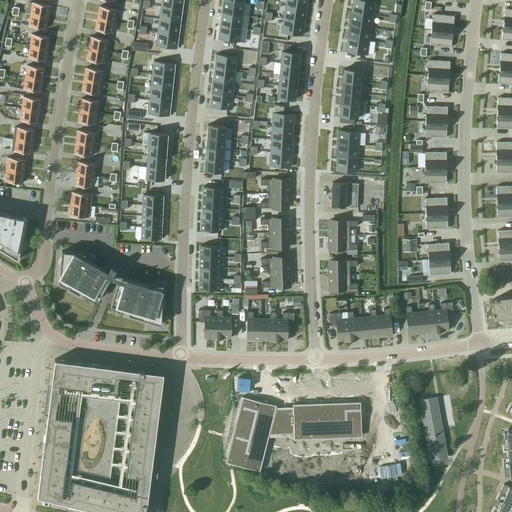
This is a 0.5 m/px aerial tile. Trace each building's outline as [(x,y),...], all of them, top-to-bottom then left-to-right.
[(162,0),(161,6),(182,9),(183,0),(162,0)] [(225,0),(223,0),(222,13),(243,16),(245,3),(225,0)] [(286,0),(285,6),(307,9),(308,0),(286,0)] [(362,0),(353,0),(352,12),(373,15),(375,2),(362,0)] [(33,2),(31,14),(48,17),(51,5),(33,2)] [(100,5),(97,17),(115,21),(117,9),(100,5)] [(161,6),(159,19),(181,22),(182,9),(161,6)] [(285,6),(283,19),(305,22),(307,9),(285,6)] [(258,24),(260,10),(252,9),(250,23),(258,24)] [(352,12),(350,25),(371,28),(373,15),(352,12)] [(222,13),(220,25),(241,28),(243,16),(222,13)] [(31,14),(29,26),(46,29),(48,17),(31,14)] [(433,14),(431,29),(453,31),(454,16),(433,14)] [(97,17),(95,29),(113,32),(115,21),(97,17)] [(159,19),(158,32),(179,35),(181,22),(159,19)] [(283,19),(281,32),(303,35),(305,22),(283,19)] [(511,40),(511,24),(504,24),(502,40),(511,40)] [(220,25),(218,39),(239,42),(241,28),(220,25)] [(350,25),(348,38),(369,41),(371,28),(350,25)] [(451,47),(453,31),(431,29),(430,45),(451,47)] [(158,32),(156,45),(177,48),(179,35),(158,32)] [(32,33),(30,45),(48,48),(50,36),(32,33)] [(90,35),(88,47),(106,50),(108,38),(90,35)] [(263,49),(274,51),(276,38),(265,36),(263,49)] [(348,38),(346,51),(367,54),(367,53),(369,41),(348,38)] [(134,42),(133,50),(148,52),(149,43),(134,42)] [(30,45),(28,57),(45,60),(48,48),(30,45)] [(88,47),(86,59),(104,61),(106,50),(88,47)] [(282,51),(281,62),(299,64),(300,53),(282,51)] [(511,53),(501,53),(500,68),(511,69),(511,53)] [(216,54),(214,67),(236,70),(237,56),(216,54)] [(449,77),(450,61),(429,60),(428,75),(449,77)] [(154,61),(152,74),(174,77),(175,63),(154,61)] [(281,62),(280,74),(298,75),(299,64),(281,62)] [(27,66),(25,77),(43,80),(45,69),(27,66)] [(214,67),(213,80),(234,83),(236,70),(214,67)] [(86,68),(84,79),(102,82),(104,70),(86,68)] [(511,84),(511,69),(500,68),(499,84),(511,84)] [(344,69),(343,81),(361,83),(362,71),(344,69)] [(152,74),(151,87),(172,89),(174,77),(152,74)] [(280,74),(278,85),(297,87),(298,75),(280,74)] [(448,92),(449,77),(428,75),(427,91),(448,92)] [(25,77),(24,89),(41,91),(43,80),(25,77)] [(84,79),(82,91),(100,94),(102,82),(84,79)] [(213,80),(211,93),(233,95),(234,83),(213,80)] [(343,81),(342,92),(360,94),(361,83),(343,81)] [(278,85),(277,97),(296,99),(297,87),(278,85)] [(151,87),(150,100),(171,102),(172,89),(151,87)] [(342,92),(341,104),(359,105),(360,94),(342,92)] [(211,93),(210,106),(231,109),(233,95),(211,93)] [(21,107),(39,109),(40,98),(22,96),(21,107)] [(81,97),(79,109),(97,111),(98,100),(81,97)] [(511,97),(498,97),(497,113),(511,113),(511,97)] [(150,100),(148,113),(169,116),(171,102),(150,100)] [(249,115),(250,102),(239,101),(238,114),(249,115)] [(341,104),(339,115),(358,117),(359,105),(341,104)] [(426,106),(426,121),(447,122),(448,106),(426,106)] [(21,107),(20,119),(37,121),(39,109),(21,107)] [(79,109),(77,121),(95,123),(97,111),(79,109)] [(129,111),(129,118),(140,119),(141,112),(129,111)] [(273,113),(272,126),(294,128),(294,114),(273,113)] [(511,128),(511,113),(497,113),(497,128),(511,128)] [(447,137),(447,122),(426,121),(425,137),(447,137)] [(140,131),(141,124),(128,123),(127,130),(140,131)] [(208,124),(207,136),(226,138),(226,126),(217,125),(208,124)] [(272,126),(271,139),(293,140),(294,128),(272,126)] [(15,127),(13,139),(33,141),(35,129),(15,127)] [(77,129),(75,141),(93,143),(94,131),(77,129)] [(338,130),(337,144),(359,145),(360,131),(338,130)] [(150,132),(149,144),(167,145),(168,134),(150,132)] [(207,136),(206,147),(225,149),(226,138),(207,136)] [(13,139),(12,150),(32,153),(33,141),(13,139)] [(271,139),(270,152),(292,153),(293,140),(271,139)] [(75,141),(74,153),(91,155),(93,143),(75,141)] [(511,141),(497,141),(496,157),(511,157),(511,141)] [(149,144),(148,156),(166,157),(167,145),(149,144)] [(337,144),(337,157),(358,158),(359,145),(337,144)] [(206,147),(205,159),(224,160),(225,149),(206,147)] [(261,149),(260,156),(269,158),(270,151),(261,149)] [(270,152),(270,166),(291,167),(292,153),(270,152)] [(446,152),(425,152),(425,167),(446,167),(446,152)] [(148,156),(147,168),(165,169),(166,157),(148,156)] [(7,163),(7,169),(24,171),(26,159),(8,157),(7,163)] [(337,157),(336,170),(357,171),(358,158),(337,157)] [(511,172),(511,157),(496,157),(496,173),(511,172)] [(205,159),(204,171),(223,172),(224,160),(205,159)] [(78,161),(76,173),(94,175),(95,163),(78,161)] [(447,183),(446,167),(425,167),(425,183),(447,183)] [(147,168),(146,178),(164,180),(165,169),(147,168)] [(7,169),(5,181),(23,183),(24,171),(7,169)] [(76,173),(75,185),(93,187),(94,175),(76,173)] [(268,193),(289,194),(289,179),(261,179),(261,185),(268,185),(268,193)] [(331,206),(357,207),(358,183),(332,182),(331,206)] [(511,185),(496,186),(497,201),(511,201),(511,185)] [(203,186),(203,197),(223,198),(223,187),(203,186)] [(72,192),(71,203),(91,206),(92,194),(72,192)] [(288,208),(289,194),(268,193),(268,202),(261,202),(261,208),(288,208)] [(143,194),(143,205),(163,206),(163,195),(143,194)] [(203,197),(202,208),(222,209),(223,198),(203,197)] [(447,197),(425,198),(426,213),(447,213),(447,197)] [(511,216),(511,201),(497,201),(497,217),(511,216)] [(71,203),(69,215),(90,217),(91,206),(71,203)] [(143,205),(142,216),(162,217),(163,206),(143,205)] [(202,208),(202,219),(222,220),(222,209),(202,208)] [(0,242),(1,244),(0,245),(0,248),(19,260),(27,219),(0,213),(0,242)] [(448,228),(447,213),(426,213),(427,229),(448,228)] [(142,216),(142,227),(162,228),(162,217),(142,216)] [(268,233),(289,233),(288,218),(261,218),(261,224),(268,224),(268,233)] [(202,219),(201,230),(221,231),(222,220),(202,219)] [(329,235),(350,235),(350,226),(357,226),(357,221),(329,220),(329,235)] [(142,227),(141,238),(161,239),(162,228),(142,227)] [(511,229),(498,230),(499,246),(511,245),(511,229)] [(289,233),(268,233),(268,241),(261,241),(261,247),(289,247),(289,233)] [(350,244),(350,235),(329,235),(329,249),(357,249),(357,244),(350,244)] [(403,239),(404,252),(416,251),(415,239),(403,239)] [(449,242),(427,244),(429,259),(450,258),(449,242)] [(200,245),(200,256),(220,257),(220,246),(219,246),(200,245)] [(511,260),(511,245),(499,246),(500,261),(511,260)] [(151,290),(119,281),(120,277),(116,276),(113,274),(116,268),(111,266),(106,275),(81,261),(86,253),(62,251),(62,257),(58,263),(61,264),(59,282),(79,294),(81,290),(98,300),(104,288),(115,293),(111,305),(130,311),(129,314),(162,324),(162,306),(164,300),(162,299),(163,285),(152,284),(151,290)] [(200,256),(200,267),(220,268),(220,257),(200,256)] [(269,272),(290,271),(289,257),(261,258),(262,264),(269,264),(269,272)] [(451,273),(450,258),(429,259),(430,275),(451,273)] [(329,275),(350,275),(350,266),(357,266),(357,260),(329,261),(329,275)] [(200,267),(199,278),(219,279),(220,268),(200,267)] [(290,271),(269,272),(270,281),(262,281),(262,287),(290,286),(290,271)] [(350,275),(329,275),(330,290),(357,289),(357,283),(350,283),(350,275)] [(422,275),(408,277),(408,284),(422,282),(422,275)] [(199,278),(199,289),(219,290),(219,288),(219,279),(199,278)] [(293,306),(301,306),(302,298),(293,298),(293,306)] [(460,301),(456,305),(461,310),(465,306),(460,301)] [(453,314),(452,302),(440,303),(441,309),(435,310),(434,304),(428,304),(429,310),(412,312),(412,306),(406,306),(408,335),(449,331),(447,315),(453,314)] [(336,325),(337,341),(342,340),(342,341),(357,340),(357,339),(392,336),(390,315),(389,308),(383,309),(384,316),(376,317),(375,309),(369,310),(370,317),(353,319),(353,312),(347,312),(340,313),(329,314),(330,326),(336,325)] [(218,316),(217,316),(211,316),(211,310),(199,309),(199,321),(205,322),(204,338),(218,338),(218,316)] [(218,316),(218,338),(231,339),(232,316),(223,316),(223,310),(217,310),(217,316),(218,316)] [(247,318),(246,339),(267,340),(282,341),(282,340),(287,340),(287,325),(293,325),(294,313),(282,312),(282,320),(275,319),(275,312),(270,312),(269,319),(253,319),(253,311),(247,311),(247,318)] [(146,511),(163,381),(155,380),(155,372),(55,359),(37,496),(96,510),(96,509),(114,511),(146,511)] [(245,398),(230,461),(244,465),(260,469),(259,470),(260,471),(270,434),(294,433),(294,440),(295,440),(295,436),(360,433),(359,403),(361,403),(360,402),(293,404),(293,408),(276,408),(277,405),(242,396),(242,397),(245,398)] [(437,463),(442,462),(441,458),(447,457),(437,397),(420,400),(431,460),(436,459),(437,463)] [(511,511),(511,430),(508,431),(509,436),(506,436),(509,460),(503,460),(505,477),(511,475),(511,487),(504,484),(497,499),(502,501),(496,511),(511,511)]
